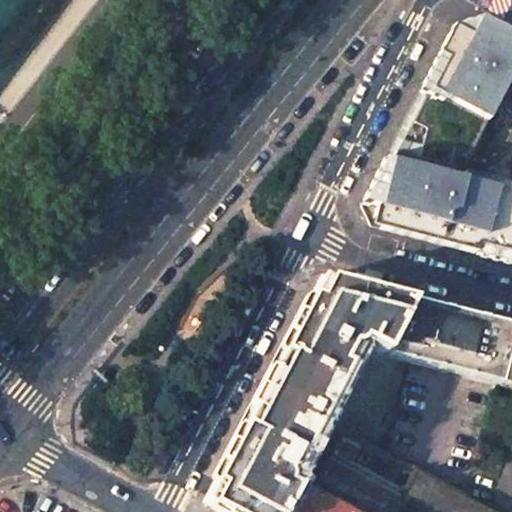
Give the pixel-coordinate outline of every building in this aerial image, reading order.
[(441,100),(485,123),(511,73),(511,37),(475,19),(452,28),(416,93),(439,105),(441,100)] [(439,105),(416,93),(384,154),(449,171),(453,151),(468,158),(485,123),(441,100),(439,105)] [(511,187),(449,171),(384,154),(359,206),(369,227),(511,266),(511,187)] [(319,277),(279,353),(339,383),(355,351),(354,347),(357,346),(360,343),(383,355),(412,301),(412,300),(356,286),(319,277)] [(511,326),(459,313),(412,301),(383,355),(382,357),(403,362),(497,388),(511,331),(511,326)] [(511,331),(497,388),(511,391),(511,331)] [(279,353),(241,427),(301,458),(339,383),(279,353)] [(403,362),(387,424),(375,449),(415,471),(467,499),(481,448),(497,388),(403,362)] [(294,473),(301,458),(241,427),(202,503),(219,511),(282,511),(294,488),(287,485),(286,478),(291,477),(297,474),(294,473)] [(308,495),(294,488),(282,511),(392,511),(415,471),(375,449),(342,431),(308,495)] [(511,511),(511,456),(481,448),(467,499),(495,511),(511,511)] [(495,511),(467,499),(415,471),(392,511),(495,511)]
